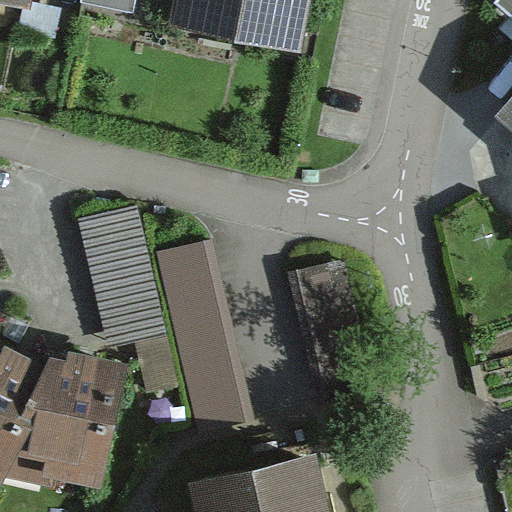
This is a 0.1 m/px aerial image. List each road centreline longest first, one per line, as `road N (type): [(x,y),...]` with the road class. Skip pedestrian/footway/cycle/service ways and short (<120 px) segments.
road 1 (residential): [(395,165),(355,199),(315,207),(0,139)]
road 2 (residential): [(409,511),(408,462),(426,419),(433,361),(395,165)]
road 3 (residential): [(438,0),(395,165)]
